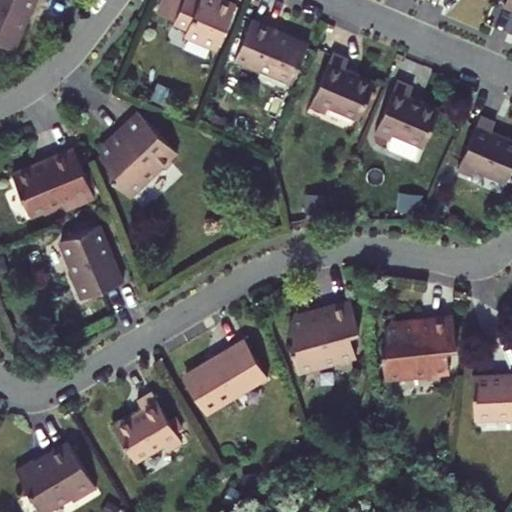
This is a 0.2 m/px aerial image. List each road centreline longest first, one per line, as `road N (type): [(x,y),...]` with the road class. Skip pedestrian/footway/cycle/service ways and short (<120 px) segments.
road 1 (residential): [(511,241),(476,259),(362,247),(293,257),(68,384),(33,392),(0,382)]
road 2 (residential): [(335,0),(511,75)]
road 3 (residential): [(0,105),(55,72),(117,0)]
